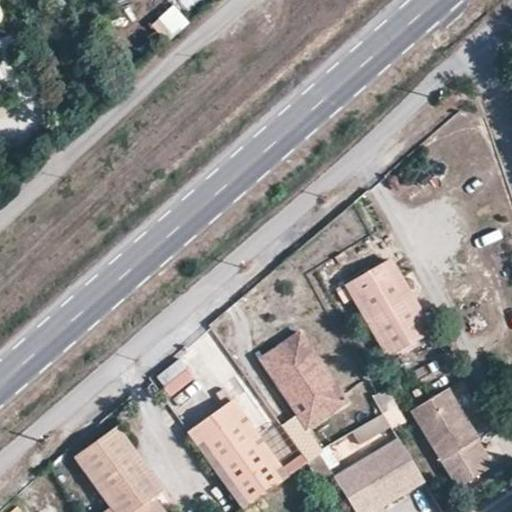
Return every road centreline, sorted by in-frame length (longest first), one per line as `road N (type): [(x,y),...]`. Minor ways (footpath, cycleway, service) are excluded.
road 1 (residential): [(477,48),(356,163),(0,465)]
road 2 (primary): [(0,384),(439,0)]
road 3 (unclassified): [(0,220),(245,0)]
